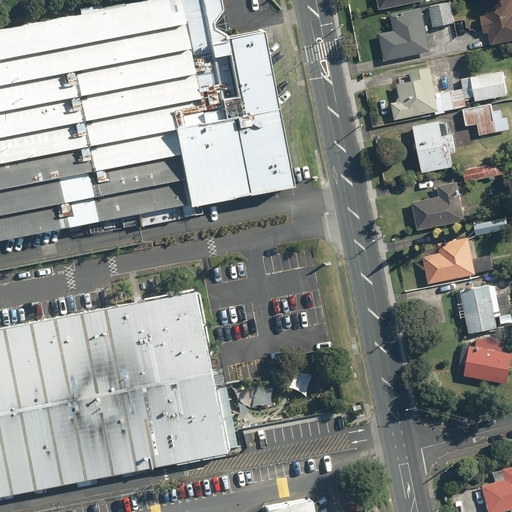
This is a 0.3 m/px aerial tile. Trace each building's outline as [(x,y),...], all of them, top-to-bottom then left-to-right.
[(221,0),(146,0),(0,28),(0,236),(294,180),(264,26),(228,33),(221,0)] [(377,0),(379,8),(422,0),(377,0)] [(511,39),(511,0),(482,0),(485,14),(480,14),(483,31),(488,30),(490,43),(511,39)] [(452,22),(448,1),(427,6),(431,26),(452,22)] [(394,29),(378,32),(383,60),(430,51),(422,7),(391,13),(394,29)] [(399,102),(392,103),(394,119),(434,112),(435,114),(447,112),(446,109),(466,105),(465,98),(474,96),(475,100),(506,94),(502,71),(462,78),(464,88),(436,93),(431,67),(410,71),(411,80),(396,83),(399,102)] [(492,111),(491,103),(463,108),(467,125),(477,123),(479,134),(509,129),(507,116),(502,117),(501,109),(492,111)] [(438,120),(414,124),(417,144),(413,144),(414,149),(418,149),(422,171),(453,167),(451,152),(456,151),(453,132),(441,134),(438,120)] [(462,170),(464,181),(497,173),(494,162),(462,170)] [(411,202),(417,230),(463,220),(455,182),(438,186),(440,196),(411,202)] [(421,244),(427,282),(476,274),(476,272),(492,269),(490,255),(472,258),(468,236),(421,244)] [(501,325),(511,324),(506,289),(498,291),(497,285),(461,291),(468,333),(498,328),(496,317),(499,316),(501,325)] [(0,324),(0,495),(217,454),(186,290),(0,324)] [(502,351),(504,333),(476,339),(476,340),(469,339),(468,347),(463,346),(462,364),(465,364),(464,375),(508,380),(511,352),(502,351)] [(484,484),(490,511),(496,511),(511,508),(511,464),(493,468),(497,481),(484,484)] [(247,511),(311,511),(307,493),(246,505),(247,511)]
